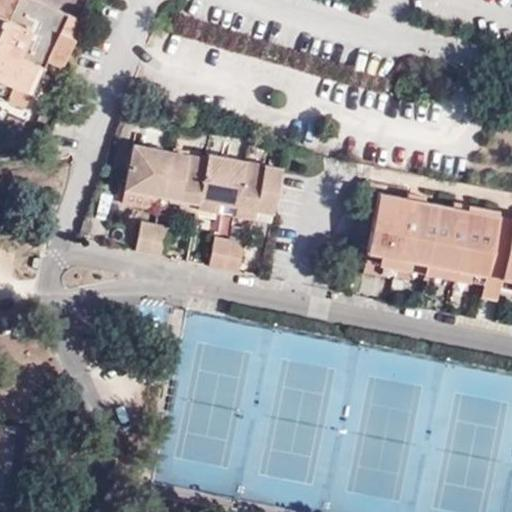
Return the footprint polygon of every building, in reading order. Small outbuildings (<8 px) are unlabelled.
[(0,0),(0,98),(22,109),(45,60),(59,66),(90,0),(0,0)] [(163,195),(172,152),(135,144),(126,187),(159,194),(163,195)] [(210,151),(208,159),(200,196),(219,200),(237,204),(246,159),(210,151)] [(208,159),(172,152),(163,195),(183,199),(198,202),(200,196),(208,159)] [(273,211),(282,168),(246,159),(237,204),(273,211)] [(159,194),(126,187),(124,200),(155,207),(159,194)] [(424,202),(408,199),(381,193),(369,252),(383,254),(473,273),(487,276),(498,218),(454,208),(424,202)] [(409,193),(408,199),(424,202),(426,197),(409,193)] [(198,202),(198,205),(218,210),(219,200),(200,196),(198,202)] [(181,208),(197,211),(198,205),(198,202),(183,199),(181,208)] [(454,203),(454,208),(498,218),(499,213),(454,203)] [(255,213),(271,216),(273,211),(237,204),(235,213),(254,216),(255,213)] [(136,248),(151,252),(157,221),(143,218),(136,248)] [(511,230),(511,221),(498,218),(487,276),(481,302),(496,306),(502,279),(511,230)] [(157,221),(151,252),(165,255),(172,225),(157,221)] [(511,230),(502,279),(511,281),(511,230)] [(207,264),(223,268),(229,239),(214,235),(207,264)] [(229,239),(223,268),(237,271),(244,242),(229,239)] [(473,273),(383,254),(381,265),(470,283),(473,273)]
